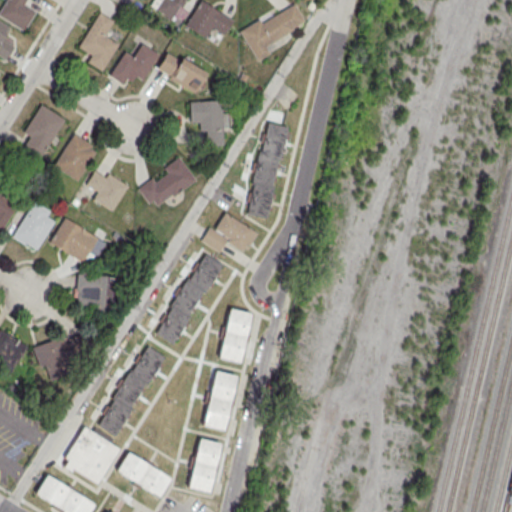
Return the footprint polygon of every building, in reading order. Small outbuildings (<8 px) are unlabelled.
[(0,9),(5,0),(27,0),(23,7),(35,14),(22,34),(0,18),(0,9)] [(185,0),(152,0),(149,6),(172,20),(185,0)] [(200,1),(232,22),(223,37),(211,29),(204,40),(184,26),(200,1)] [(238,33),(259,21),(261,25),(293,5),(304,23),(292,30),(293,31),(265,48),(269,55),(256,62),(238,33)] [(98,11),(112,20),(103,35),(117,44),(100,70),(85,61),(90,54),(76,46),(98,11)] [(140,43),(157,54),(141,80),(134,75),(130,81),(125,78),(121,84),(108,75),(123,51),(131,56),(140,43)] [(205,72),(168,49),(156,69),(193,92),(205,72)] [(221,100),(188,101),(188,122),(198,122),(199,131),(205,131),(206,145),(222,145),(222,128),(228,128),(228,113),(221,113),(221,100)] [(64,117),(39,103),(22,134),(29,138),(21,150),(40,160),(64,117)] [(268,218),(287,125),(265,121),(246,213),(268,218)] [(77,180),(96,147),(72,133),(53,166),(77,180)] [(177,156),(194,179),(172,196),(170,194),(155,205),(151,200),(147,203),(136,188),(150,177),(153,181),(166,172),(162,167),(177,156)] [(110,210),(126,186),(107,173),(104,177),(92,170),(84,184),(96,191),(92,198),(110,210)] [(56,213),(30,201),(12,238),(38,250),(56,213)] [(224,242),(244,253),(256,231),(222,212),(213,228),(208,225),(200,240),(219,251),(224,242)] [(48,243),(81,264),(88,253),(95,257),(104,242),(63,217),(48,243)] [(154,334),(176,346),(221,262),(199,250),(154,334)] [(76,275),(74,314),(113,316),(115,277),(76,275)] [(217,358),(241,362),(250,311),(226,307),(217,358)] [(49,381),(93,358),(79,329),(34,351),(49,381)] [(0,351),(0,369),(16,369),(16,338),(0,337),(0,351)] [(118,438),(162,354),(141,342),(96,426),(118,438)] [(236,374),(210,369),(199,425),(224,430),(236,374)] [(59,465),(98,485),(120,445),(80,424),(59,465)] [(220,443),(196,437),(184,488),(208,493),(220,443)] [(114,470),(156,498),(170,477),(129,449),(114,470)] [(61,511),(88,511),(95,503),(45,473),(32,494),(61,511)]
